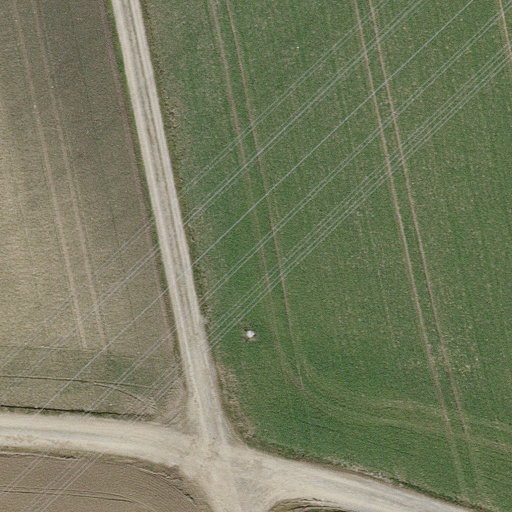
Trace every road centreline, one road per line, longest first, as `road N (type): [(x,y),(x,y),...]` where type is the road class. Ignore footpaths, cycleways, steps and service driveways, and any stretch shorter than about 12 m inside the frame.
road 1 (track): [(218,460),(123,0)]
road 2 (track): [(0,434),(125,442),(218,460)]
road 3 (track): [(218,460),(415,511)]
